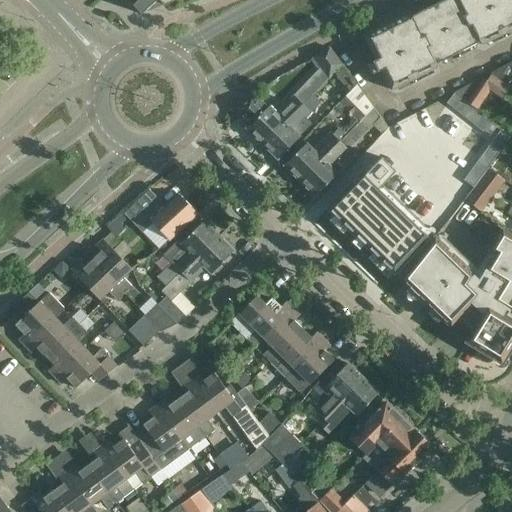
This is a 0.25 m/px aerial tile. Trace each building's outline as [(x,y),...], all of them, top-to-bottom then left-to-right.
[(177,0),(139,0),(133,6),(141,15),(158,0),(164,6),(177,0)] [(482,46),(505,34),(487,0),(444,0),(434,5),(458,54),(480,43),(482,46)] [(511,0),(487,0),(505,34),(511,30),(511,0)] [(434,5),(412,16),(410,14),(387,25),(415,80),(437,69),(436,66),(458,54),(434,5)] [(415,80),(387,25),(364,37),(376,61),(368,65),(373,76),(381,72),(391,92),(415,80)] [(340,64),(329,49),(313,60),(327,78),(340,64)] [(511,61),(490,74),(510,87),(511,84),(511,61)] [(502,99),(510,87),(490,74),(456,92),(475,107),(488,89),(502,99)] [(356,85),(339,104),(357,121),(371,108),(372,106),(356,85)] [(298,110),(302,105),(293,96),(276,114),(269,107),(267,108),(253,94),(231,110),(248,127),(247,129),(262,144),(298,110)] [(314,108),(321,102),(313,94),(302,105),(298,110),(262,143),(262,144),(268,150),(267,151),(273,158),(274,156),(278,160),(313,124),(306,117),(315,109),(314,108)] [(358,122),(338,142),(300,181),(315,197),(337,175),(330,168),(347,151),(372,126),(381,134),(386,130),(388,128),(372,106),(357,121),(358,122)] [(511,135),(503,128),(498,134),(508,142),(511,136),(511,135)] [(300,181),(338,142),(329,133),(312,150),(306,144),(284,166),(300,181)] [(498,134),(494,140),(503,148),(508,142),(498,134)] [(494,140),(489,146),(498,154),(503,148),(494,140)] [(489,146),(484,152),(494,160),(498,154),(489,146)] [(484,152),(480,158),(489,166),(494,160),(484,152)] [(361,173),(327,208),(394,272),(428,237),(378,189),(395,172),(381,158),(364,175),(361,173)] [(480,158),(475,164),(484,172),(489,166),(480,158)] [(475,164),(470,170),(480,178),(484,172),(475,164)] [(470,170),(466,176),(475,184),(480,178),(470,170)] [(467,197),(466,196),(463,201),(464,201),(465,200),(481,212),(503,182),(487,171),(467,197)] [(466,176),(461,182),(470,190),(475,184),(466,176)] [(461,182),(456,188),(466,196),(470,190),(461,182)] [(456,188),(452,194),(461,202),(466,196),(456,188)] [(166,208),(149,190),(124,214),(128,218),(142,233),(158,250),(169,240),(169,241),(197,214),(179,196),(166,208)] [(452,194),(447,200),(456,208),(461,202),(452,194)] [(447,200),(442,206),(452,214),(456,208),(447,200)] [(442,206),(438,212),(447,220),(452,214),(442,206)] [(438,212),(433,219),(442,226),(447,220),(438,212)] [(123,213),(107,227),(111,233),(116,237),(125,229),(121,225),(128,218),(124,214),(123,213)] [(213,231),(216,229),(208,222),(206,224),(204,222),(181,244),(188,251),(174,265),(181,271),(182,273),(219,237),(213,231)] [(489,251),(495,254),(478,282),(474,280),(475,278),(434,238),(417,259),(401,279),(411,288),(413,285),(421,293),(418,296),(433,310),(436,307),(444,315),(441,318),(451,327),(464,314),(477,326),(467,342),(501,364),(511,346),(511,322),(506,318),(509,312),(511,313),(511,235),(502,230),(489,251)] [(181,271),(175,277),(160,292),(166,297),(171,301),(205,268),(211,274),(234,252),(231,249),(233,247),(226,241),(224,242),(219,237),(182,273),(181,271)] [(131,270),(103,240),(95,247),(101,252),(92,260),(124,294),(132,287),(123,277),(131,270)] [(117,301),(124,294),(92,260),(83,269),(78,264),(71,271),(99,300),(108,292),(117,301)] [(255,330),(263,337),(291,308),(286,303),(280,308),(271,299),(270,300),(261,291),(230,323),(246,339),(255,330)] [(29,293),(12,309),(22,319),(15,326),(24,335),(18,340),(25,346),(55,318),(64,309),(56,301),(49,293),(38,303),(29,293)] [(158,305),(157,305),(158,306),(176,325),(185,317),(185,316),(171,301),(166,297),(158,305)] [(87,316),(79,308),(62,325),(55,318),(25,346),(32,353),(37,348),(45,357),(87,316)] [(261,355),(269,362),(302,329),(294,321),(299,316),(291,308),(263,337),(271,345),(261,355)] [(144,315),(128,331),(131,334),(143,347),(150,340),(159,331),(145,317),(144,315)] [(48,371),(54,377),(84,349),(76,340),(93,323),(87,316),(45,357),(54,366),(48,371)] [(114,340),(122,330),(112,322),(104,332),(114,340)] [(276,369),(284,378),(322,339),(316,333),(311,338),(302,329),(269,362),(276,369)] [(322,339),(284,378),(292,386),(300,394),(334,361),(325,352),(330,346),(322,339)] [(84,349),(54,377),(62,385),(67,380),(76,389),(92,373),(99,381),(117,368),(108,358),(110,356),(102,349),(92,358),(84,349)] [(334,364),(311,389),(324,401),(314,411),(324,420),(349,393),(362,379),(347,364),(341,370),(334,364)] [(252,379),(244,371),(233,380),(241,389),(252,379)] [(191,381),(214,412),(224,405),(256,450),(262,444),(261,444),(268,436),(259,423),(249,410),(237,394),(234,390),(230,386),(225,389),(214,374),(203,381),(199,375),(191,381)] [(378,394),(362,379),(324,420),(318,426),(326,434),(332,428),(349,410),(356,417),(378,394)] [(214,412),(191,381),(184,387),(188,392),(178,399),(206,436),(213,430),(205,419),(214,412)] [(237,394),(249,410),(259,402),(244,388),(237,394)] [(206,436),(178,399),(169,407),(164,401),(157,406),(188,449),(206,436)] [(345,435),(365,454),(402,415),(395,407),(392,410),(386,405),(377,413),(371,407),(353,427),(345,435)] [(144,427),(134,434),(160,469),(170,462),(188,449),(157,406),(149,412),(153,418),(143,425),(144,427)] [(259,423),(268,436),(280,424),(268,413),(259,423)] [(363,457),(377,471),(415,433),(410,428),(413,425),(402,415),(365,454),(363,457)] [(261,444),(262,444),(282,465),(301,444),(280,424),(268,436),(261,444)] [(134,434),(129,427),(119,434),(123,440),(113,447),(109,442),(102,447),(133,490),(150,477),(156,486),(167,478),(160,469),(134,434)] [(416,431),(415,433),(377,471),(366,482),(379,495),(402,472),(403,473),(427,449),(427,442),(416,431)] [(264,447),(262,445),(259,448),(242,463),(253,476),(273,458),(264,447)] [(247,456),(239,446),(222,458),(219,454),(230,468),(247,456)] [(98,459),(88,466),(115,503),(133,490),(102,447),(93,453),(98,459)] [(294,452),(282,465),(299,481),(301,483),(308,475),(300,468),(304,463),(294,452)] [(219,455),(212,460),(219,470),(226,465),(219,455)] [(115,503),(88,466),(78,473),(74,467),(66,473),(90,505),(99,498),(107,509),(115,503)] [(95,511),(90,505),(66,473),(59,478),(63,484),(53,491),(68,511),(95,511)] [(201,490),(212,505),(230,490),(219,476),(201,490)] [(299,481),(292,486),(300,497),(297,499),(306,510),(305,511),(304,511),(324,511),(318,504),(320,503),(318,501),(310,493),(301,483),(299,481)] [(322,481),(310,493),(318,501),(330,489),(322,481)] [(176,490),(181,498),(188,493),(183,485),(176,490)] [(176,490),(175,489),(167,495),(173,503),(181,498),(176,490)] [(330,489),(318,501),(320,503),(328,511),(336,511),(345,504),(345,503),(330,489)] [(179,505),(178,505),(183,511),(211,511),(215,510),(211,505),(212,505),(201,490),(180,506),(179,505)] [(68,511),(53,491),(44,498),(39,493),(31,499),(21,506),(25,511),(68,511)] [(403,499),(396,492),(386,503),(392,509),(403,499)] [(345,504),(336,511),(368,511),(353,496),(345,504)] [(0,511),(10,511),(0,497),(0,511)] [(260,501),(246,511),(267,511),(260,501)]
